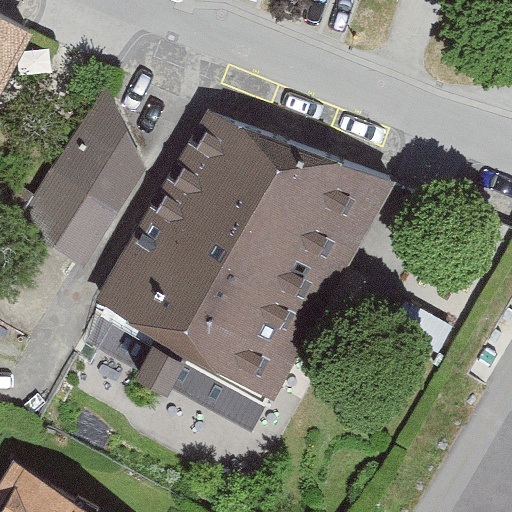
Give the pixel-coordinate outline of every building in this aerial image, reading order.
[(0,66),(20,28),(0,17),(0,66)] [(136,171),(110,93),(33,218),(82,253),(136,171)] [(380,179),(215,112),(114,288),(168,318),(271,374),(380,179)] [(250,413),(271,374),(168,318),(144,360),(250,413)] [(98,511),(22,467),(0,504),(0,511),(98,511)]
